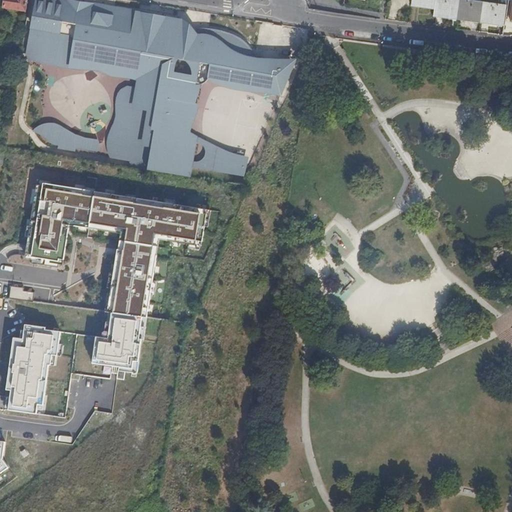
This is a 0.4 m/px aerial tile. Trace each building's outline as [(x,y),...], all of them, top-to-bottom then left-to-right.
[(4,0),(3,7),(25,11),(26,0),(4,0)] [(87,0),(35,0),(28,61),(140,76),(139,87),(118,85),(109,159),(147,164),(147,170),(192,176),(193,168),(247,175),(251,149),(199,142),(207,85),(285,95),(286,85),(292,86),(296,58),(251,53),(253,35),(206,29),(208,15),(87,0)] [(412,0),(412,6),(435,9),(436,0),(412,0)] [(436,0),(435,9),(434,16),(457,19),(459,0),(436,0)] [(462,0),(459,0),(457,19),(481,23),(483,3),(462,0)] [(483,3),(481,23),(505,26),(508,6),(483,3)] [(36,143),(99,152),(102,135),(39,125),(36,143)] [(216,204),(46,176),(33,253),(67,259),(73,223),(126,231),(113,312),(148,317),(161,239),(209,247),(216,204)] [(12,297),(32,298),(33,289),(13,288),(12,297)] [(0,484),(19,471),(16,467),(25,461),(2,429),(0,429),(0,484)]
